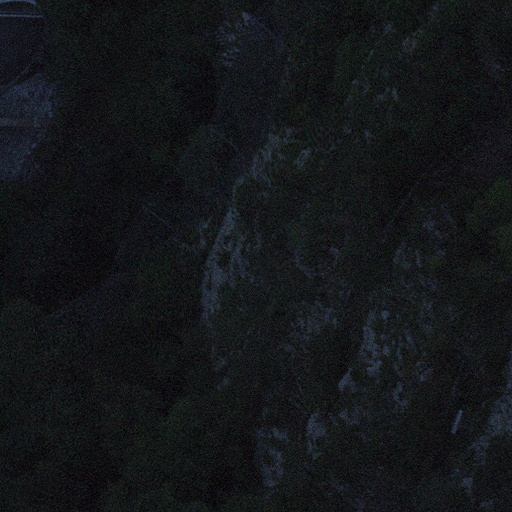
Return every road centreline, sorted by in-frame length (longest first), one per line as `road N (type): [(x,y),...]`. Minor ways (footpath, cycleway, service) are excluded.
road 1 (motorway): [(0,202),(511,203)]
road 2 (motorway): [(511,44),(0,43)]
